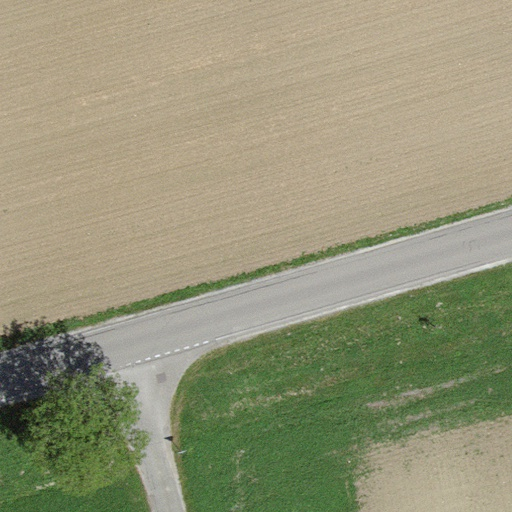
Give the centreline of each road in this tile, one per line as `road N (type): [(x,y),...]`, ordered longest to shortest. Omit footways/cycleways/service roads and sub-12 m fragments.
road 1 (unclassified): [(511,255),(135,347)]
road 2 (unclassified): [(176,511),(135,347)]
road 3 (unclassified): [(135,347),(0,385)]
